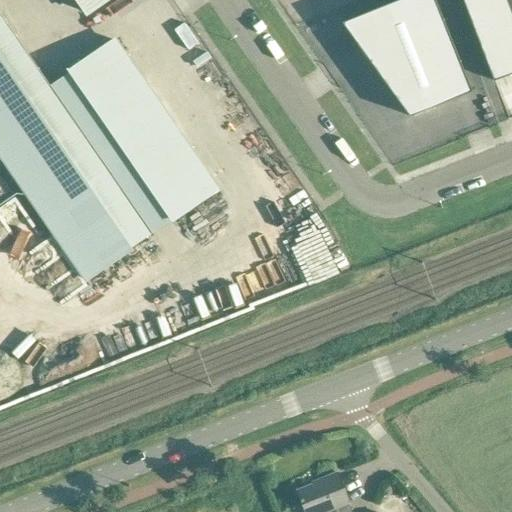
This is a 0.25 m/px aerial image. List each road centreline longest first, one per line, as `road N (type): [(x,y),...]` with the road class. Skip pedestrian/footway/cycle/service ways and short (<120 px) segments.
road 1 (unknown): [(40,0),(69,26),(136,10),(245,181),(248,205),(238,226),(152,278),(0,332)]
road 2 (tertiary): [(342,383),(15,511)]
road 3 (residential): [(379,201),(356,184),(228,0)]
road 4 (tertiary): [(511,317),(342,383)]
road 5 (unclassified): [(445,511),(342,383)]
road 6 (residential): [(379,201),(411,198),(511,159)]
